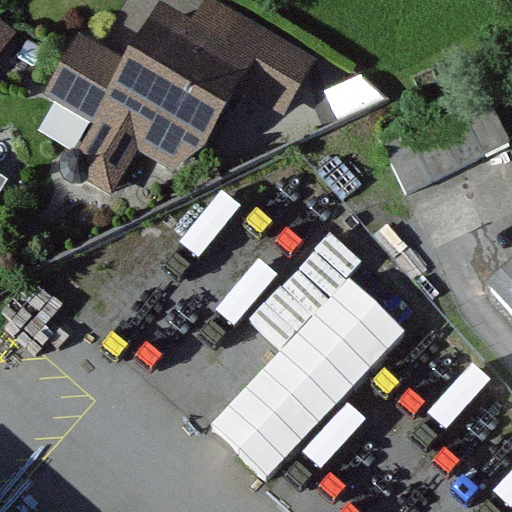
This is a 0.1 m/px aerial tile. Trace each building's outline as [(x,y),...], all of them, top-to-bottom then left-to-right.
[(4,0),(0,0),(0,50),(25,13),(4,0)] [(322,70),(217,5),(201,30),(176,15),(143,68),(102,43),(66,101),(111,129),(83,174),(124,199),(147,162),(191,189),(242,108),(283,134),(322,70)] [(485,71),(384,118),(410,174),(511,127),(485,71)] [(0,186),(15,163),(0,152),(0,186)] [(271,458),(414,315),(358,259),(215,403),(271,458)]
